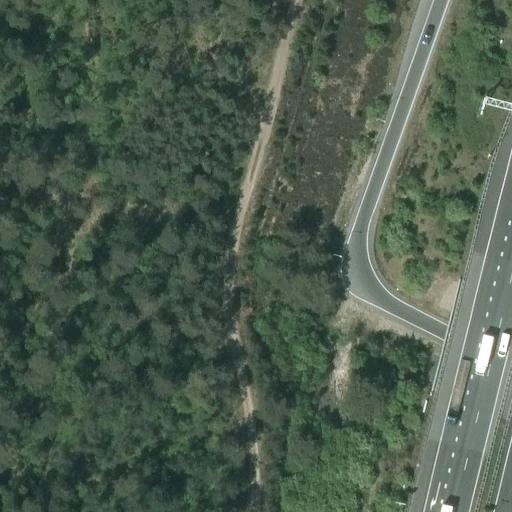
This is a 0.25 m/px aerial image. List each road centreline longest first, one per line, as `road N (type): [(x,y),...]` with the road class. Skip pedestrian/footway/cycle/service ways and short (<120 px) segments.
road 1 (track): [(298,0),(229,247),(225,288),(251,446),(250,511)]
road 2 (motorway): [(437,0),(360,228),(357,272),(371,295),(412,324),(511,369)]
road 3 (motorway): [(511,272),(453,511)]
